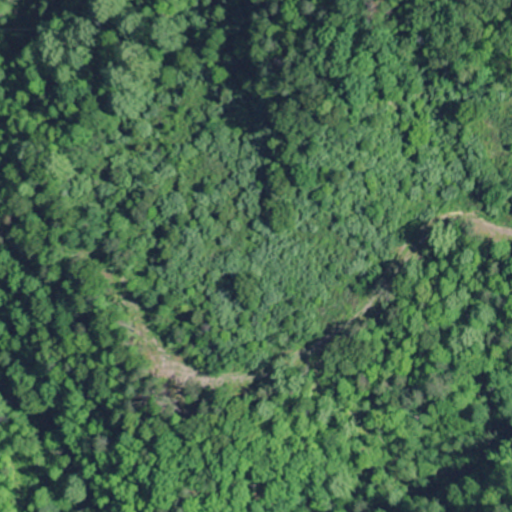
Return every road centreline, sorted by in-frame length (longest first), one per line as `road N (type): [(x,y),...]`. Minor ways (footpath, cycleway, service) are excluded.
road 1 (residential): [(350,511),(511,429)]
road 2 (residential): [(75,511),(75,496),(31,443),(0,370)]
